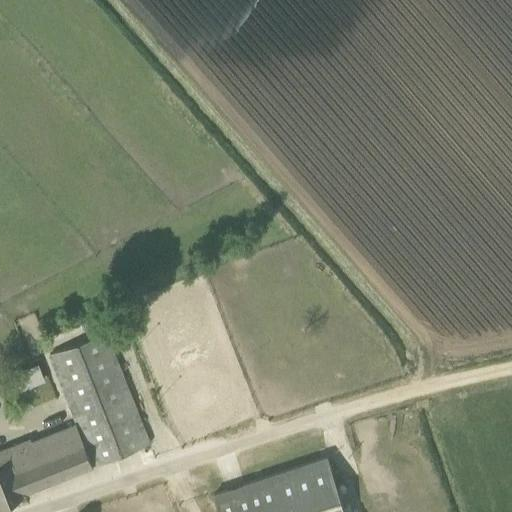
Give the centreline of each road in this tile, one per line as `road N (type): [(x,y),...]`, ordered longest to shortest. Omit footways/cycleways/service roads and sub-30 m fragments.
road 1 (track): [(511,367),(172,466)]
road 2 (unclassified): [(36,511),(172,466)]
